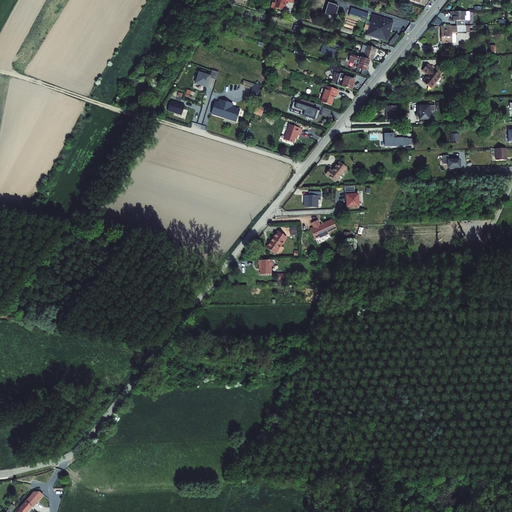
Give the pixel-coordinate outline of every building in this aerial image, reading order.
[(290,2),(290,0),(275,0),(275,3),(273,3),(271,9),(277,10),(277,9),(283,10),(285,1),(290,2)] [(349,4),(341,2),(341,0),(340,0),(333,0),(330,9),(341,13),(343,8),(347,10),(349,4)] [(384,9),(386,0),(363,0),(367,1),(366,3),(384,9)] [(326,18),(328,11),(325,9),(324,13),(324,14),(321,13),(320,15),(326,18)] [(466,11),(450,12),(450,16),(453,16),(453,21),(456,21),(457,21),(457,24),(465,24),(464,20),(469,20),(469,12),(466,12),(466,11)] [(387,42),(393,21),(373,15),(367,35),(387,42)] [(439,26),(442,22),(437,18),(433,24),(439,26)] [(456,26),(441,26),(442,43),(456,43),(455,33),(466,33),(466,26),(465,26),(456,26)] [(394,46),(401,38),(396,34),(389,42),(394,46)] [(335,55),(337,50),(322,45),(320,52),(333,56),(333,54),(335,55)] [(373,60),(376,48),(367,45),(363,57),(373,60)] [(369,60),(350,54),(348,61),(355,64),(355,67),(357,68),(360,69),(362,69),(368,71),(369,67),(367,67),(369,60)] [(478,57),(467,57),(467,65),(479,64),(478,57)] [(434,69),(427,64),(422,70),(428,75),(423,81),(432,89),(435,85),(434,84),(440,77),(433,71),(434,69)] [(196,84),(206,87),(209,78),(210,76),(205,75),(206,71),(201,70),(200,73),(199,73),(196,84)] [(216,80),(219,72),(212,70),(210,76),(209,78),(216,80)] [(332,81),(332,84),(351,90),(355,80),(346,78),(347,75),(340,73),(340,74),(334,72),(332,81)] [(254,84),(250,94),(257,97),(261,87),(254,84)] [(321,102),(331,105),(334,96),(336,96),(338,90),(326,86),(321,102)] [(317,120),(320,111),(313,108),(300,104),(301,100),(293,98),(292,102),(293,102),(291,108),(300,112),(299,114),(317,120)] [(301,100),(300,104),(313,108),(315,104),(301,99),(301,100)] [(215,102),(211,113),(224,118),(223,121),(233,124),(236,123),(240,110),(231,107),(232,103),(221,100),(220,103),(215,102)] [(182,115),(184,106),(170,101),(167,111),(182,115)] [(397,120),(397,106),(386,106),(386,120),(397,120)] [(429,112),(434,112),(434,106),(418,106),(418,112),(419,112),(419,120),(429,119),(429,112)] [(299,136),(302,129),(301,129),(290,125),(289,125),(284,140),(293,143),(296,135),(299,136)] [(385,146),(405,146),(405,136),(396,137),(396,132),(385,132),(385,146)] [(506,156),(506,148),(495,149),(496,160),(505,159),(505,156),(506,156)] [(459,160),(448,160),(448,155),(443,156),(443,165),(448,164),(448,168),(460,167),(459,160)] [(347,168),(339,162),(332,171),(329,169),(325,174),(335,182),(347,168)] [(355,191),(344,192),(345,198),(347,198),(347,201),(347,207),(358,206),(358,194),(355,195),(355,191)] [(309,195),(304,195),(304,207),(317,208),(318,200),(320,200),(321,192),(309,192),(309,195)] [(320,225),(317,220),(311,223),(314,228),(310,229),(314,239),(319,237),(319,236),(323,234),(324,236),(329,233),(328,232),(336,229),(332,219),(320,225)] [(286,237),(278,231),(266,248),(275,254),(286,237)] [(273,260),(258,260),(258,264),(260,264),(260,274),(272,274),(271,266),(273,266),(273,260)] [(16,511),(28,511),(44,494),(36,488),(16,511)]
